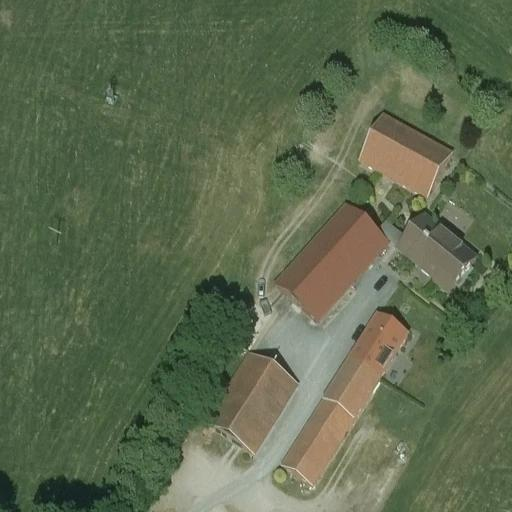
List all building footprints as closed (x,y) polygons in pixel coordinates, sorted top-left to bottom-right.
[(452,159),(383,121),(360,166),(427,203),(452,159)] [(347,210),(276,289),(317,326),(388,247),(386,246),(377,237),(347,210)] [(476,264),(423,222),(406,243),(399,252),(398,253),(436,283),(434,286),(449,298),(476,264)] [(406,243),(386,227),(377,237),(386,246),(388,243),(399,252),(406,243)] [(377,319),(323,404),(354,424),(408,339),(377,319)] [(297,388),(250,358),(207,428),(254,458),(297,388)] [(323,404),(282,470),(312,490),(354,424),(323,404)] [(386,456),(393,436),(378,431),(372,451),(386,456)]
